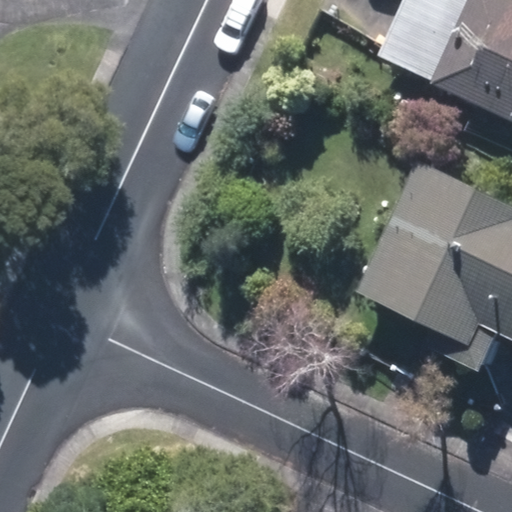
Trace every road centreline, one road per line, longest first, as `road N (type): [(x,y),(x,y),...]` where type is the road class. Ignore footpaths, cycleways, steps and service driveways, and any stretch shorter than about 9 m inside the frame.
road 1 (residential): [(498,511),(70,311)]
road 2 (residential): [(70,311),(207,0)]
road 3 (residential): [(0,450),(70,311)]
